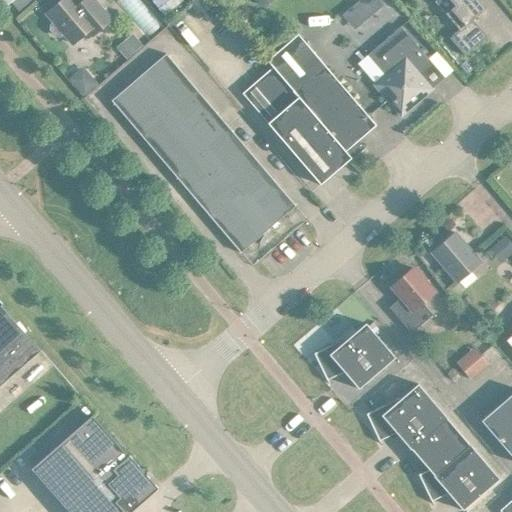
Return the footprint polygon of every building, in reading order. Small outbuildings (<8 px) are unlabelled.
[(52,0),(47,4),(55,13),(52,16),(51,20),(56,27),(61,27),(64,24),(73,35),(82,27),(84,30),(89,30),(111,11),(101,0),(52,0)] [(354,21),(371,7),(364,0),(350,0),(342,7),(354,21)] [(440,0),(445,5),(459,21),(449,29),(464,47),(487,28),(473,11),(485,0),(440,0)] [(367,47),(357,55),(375,76),(401,106),(431,80),(421,69),(423,68),(423,64),(422,62),(432,54),(401,18),(367,47)] [(133,25),(116,40),(125,51),(142,36),(133,25)] [(267,52),(272,58),(351,150),(364,139),(358,132),(376,116),(298,26),(267,52)] [(111,92),(240,244),(295,197),(166,45),(111,92)] [(83,58),(69,70),(83,87),(97,75),(83,58)] [(351,150),(272,58),(242,84),(320,176),(341,158),(342,159),(351,150)] [(431,244),(457,274),(480,254),(454,224),(431,244)] [(511,237),(505,228),(489,242),(500,255),(511,245),(511,237)] [(389,299),(411,324),(432,306),(422,294),(434,283),(413,259),(392,277),(401,288),(389,299)] [(2,295),(0,292),(0,376),(40,341),(0,296),(2,295)] [(326,371),(328,371),(343,363),(358,380),(395,349),(365,314),(347,330),(346,329),(313,345),(326,371)] [(480,346),(462,361),(471,372),(489,357),(480,346)] [(378,432),(380,431),(396,424),(410,441),(447,409),(417,375),(399,391),(398,389),(366,405),(378,432)] [(511,384),(480,412),(511,448),(511,384)] [(146,466),(146,459),(139,459),(128,446),(126,446),(91,406),(30,460),(76,511),(117,511),(125,506),(126,507),(157,479),(146,466)] [(431,492),(432,492),(447,484),(462,502),(499,470),(469,436),(451,451),(450,450),(418,466),(431,492)] [(511,511),(511,490),(499,502),(508,511),(511,511)]
